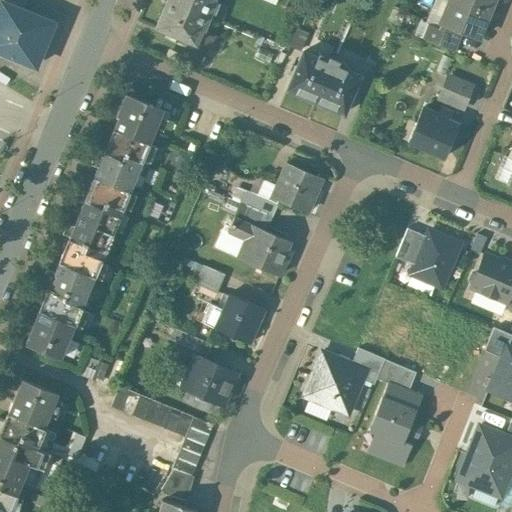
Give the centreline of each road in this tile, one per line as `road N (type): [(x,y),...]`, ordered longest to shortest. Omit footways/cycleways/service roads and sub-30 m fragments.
road 1 (residential): [(237,437),(363,160)]
road 2 (residential): [(92,45),(363,160)]
road 3 (tertiary): [(0,267),(92,45)]
road 4 (residential): [(237,437),(406,511)]
road 5 (residential): [(363,160),(511,225)]
road 6 (residential): [(465,399),(420,511)]
